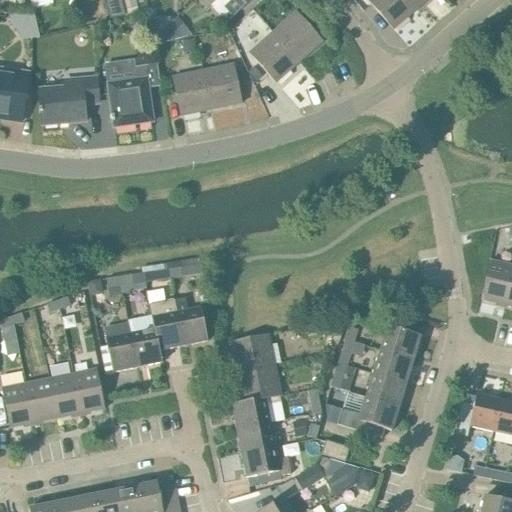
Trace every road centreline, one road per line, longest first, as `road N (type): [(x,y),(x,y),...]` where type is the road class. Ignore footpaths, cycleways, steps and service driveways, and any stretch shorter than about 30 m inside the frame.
road 1 (residential): [(0,158),(90,168),(180,157),(325,121),(386,90)]
road 2 (residential): [(451,343),(455,293),(435,189),(386,90)]
road 3 (residential): [(185,453),(161,447),(62,471),(0,472)]
road 4 (residential): [(406,511),(451,343)]
road 5 (residential): [(386,90),(491,0)]
